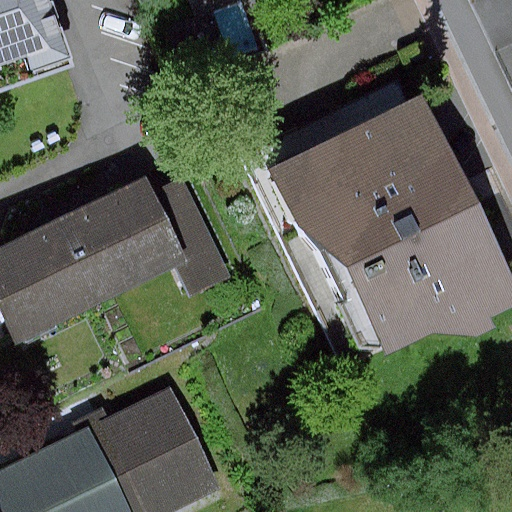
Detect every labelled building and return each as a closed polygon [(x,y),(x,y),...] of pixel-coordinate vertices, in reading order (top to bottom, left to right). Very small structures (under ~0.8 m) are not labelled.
[(52,0),(0,0),(0,79),(72,55),(52,0)] [(511,302),(416,85),(266,151),(362,367),(511,302)] [(113,289),(180,258),(195,288),(237,269),(192,171),(160,186),(150,164),(72,200),(113,289)] [(113,289),(72,200),(0,233),(0,257),(32,326),(113,289)] [(83,434),(121,511),(139,511),(210,479),(169,393),(83,434)] [(0,511),(121,511),(83,434),(0,473),(0,511)]
